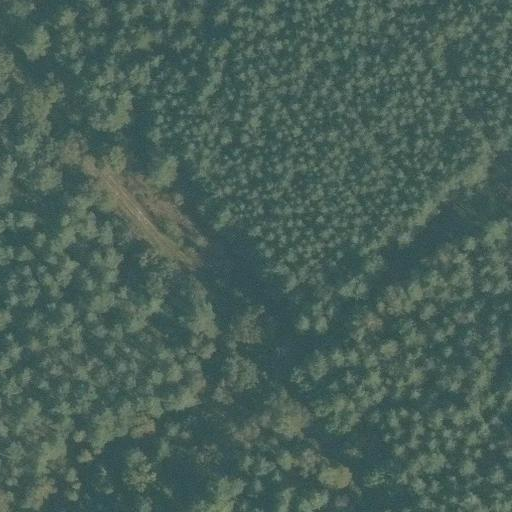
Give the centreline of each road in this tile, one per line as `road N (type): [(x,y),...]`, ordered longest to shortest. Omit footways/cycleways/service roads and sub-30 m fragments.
road 1 (track): [(381,511),(0,56)]
road 2 (track): [(511,175),(110,511)]
